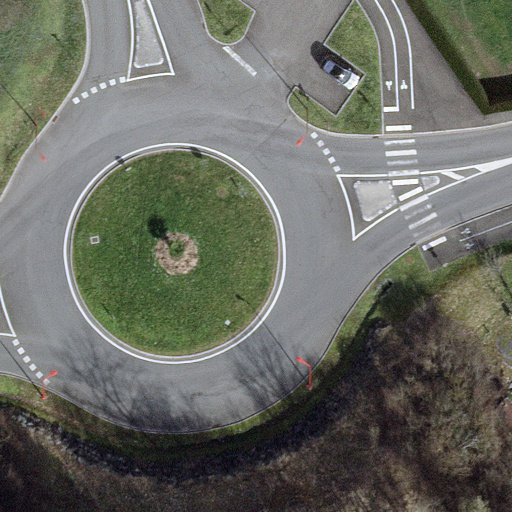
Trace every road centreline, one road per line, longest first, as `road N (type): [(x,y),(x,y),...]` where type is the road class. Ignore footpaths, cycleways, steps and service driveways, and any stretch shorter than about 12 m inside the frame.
road 1 (secondary): [(74,359),(121,387),(178,396),(225,386),(266,361),(306,308)]
road 2 (secondary): [(306,308),(419,217),(511,169)]
road 3 (secondary): [(511,143),(278,150)]
road 4 (secondary): [(306,308),(318,246),(307,195),(278,150)]
road 5 (secondary): [(32,215),(31,289),(74,359)]
road 6 (secondary): [(240,121),(197,107),(129,111),(98,127)]
road 7 (residential): [(240,121),(195,61),(166,0)]
road 8 (residential): [(110,0),(98,127)]
